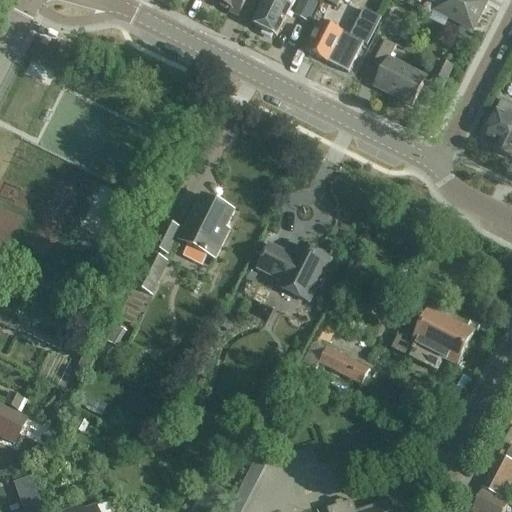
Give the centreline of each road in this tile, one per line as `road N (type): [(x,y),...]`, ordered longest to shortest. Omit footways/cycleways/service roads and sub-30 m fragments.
road 1 (tertiary): [(438,163),(104,1)]
road 2 (residential): [(438,163),(511,19)]
